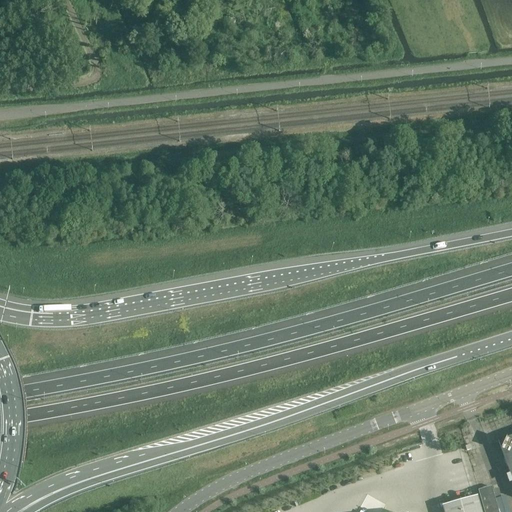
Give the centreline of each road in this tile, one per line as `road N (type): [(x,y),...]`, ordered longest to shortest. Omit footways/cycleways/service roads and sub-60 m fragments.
road 1 (motorway): [(0,419),(302,355),(511,293)]
road 2 (motorway): [(511,269),(218,351),(0,395)]
road 3 (motorway): [(511,234),(115,312),(64,318),(0,310)]
road 4 (unclassified): [(0,115),(511,61)]
road 5 (motorway): [(82,478),(511,338)]
road 6 (secondary): [(181,511),(239,477),(511,373)]
road 7 (unknown): [(0,88),(88,74),(59,0)]
road 8 (trunk): [(0,499),(12,426),(0,361)]
